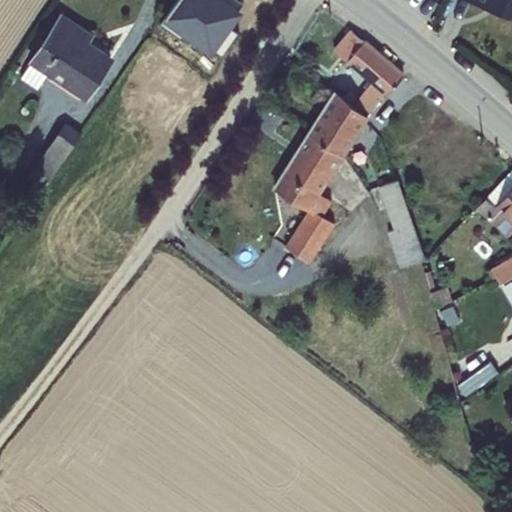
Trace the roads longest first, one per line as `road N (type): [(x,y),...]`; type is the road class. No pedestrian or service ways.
road 1 (unknown): [(310,0),(178,205),(0,439)]
road 2 (tertiary): [(511,131),(355,0)]
